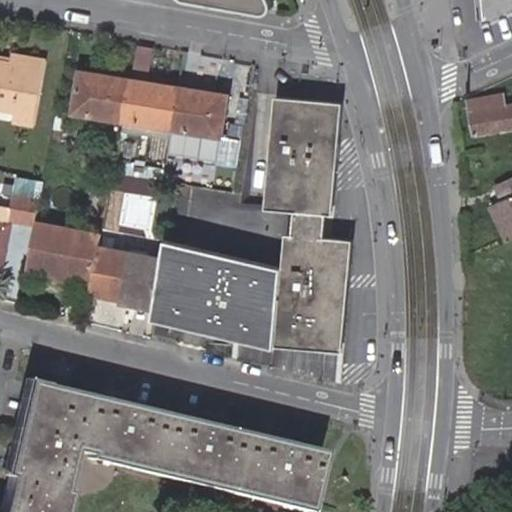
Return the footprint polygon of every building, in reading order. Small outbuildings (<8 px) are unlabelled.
[(511,0),(480,0),(483,22),(511,8),(511,0)] [(143,46),(140,71),(155,73),(158,48),(143,46)] [(0,102),(16,105),(13,119),(37,122),(48,57),(12,52),(11,61),(0,59),(0,102)] [(224,59),(221,73),(245,79),(248,65),(224,59)] [(177,84),(129,76),(123,116),(171,123),(177,84)] [(227,91),(177,84),(171,123),(221,131),(227,91)] [(333,215),(343,102),(277,97),(267,209),(295,212),(293,235),(290,235),(280,344),(344,349),(354,239),(326,237),(328,215),(333,215)] [(503,97),(468,102),(473,134),(511,126),(511,105),(505,107),(503,97)] [(501,201),(511,195),(511,175),(493,184),(501,201)] [(39,217),(43,197),(17,193),(13,220),(38,224),(39,217)] [(511,240),(511,239),(511,195),(501,201),(491,206),(506,242),(511,240)] [(38,224),(33,257),(31,267),(97,279),(95,288),(159,301),(166,250),(103,239),(105,229),(39,217),(38,224)] [(0,259),(6,261),(12,222),(0,220),(0,259)] [(286,264),(167,237),(166,250),(159,301),(158,315),(280,344),(286,264)] [(65,511),(69,495),(79,455),(119,464),(304,506),(317,447),(37,384),(5,511),(65,511)] [(303,510),(304,506),(119,464),(118,469),(303,510)] [(69,495),(65,511),(72,511),(76,496),(69,495)]
